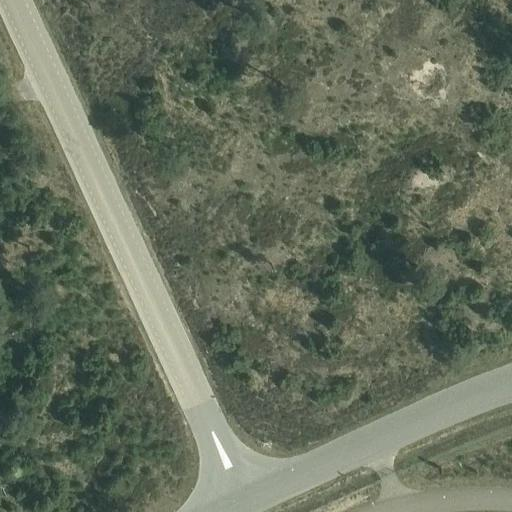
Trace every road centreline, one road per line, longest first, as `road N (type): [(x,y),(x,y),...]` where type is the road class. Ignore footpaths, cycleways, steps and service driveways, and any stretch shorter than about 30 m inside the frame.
road 1 (unclassified): [(242,502),(12,0)]
road 2 (unclassified): [(242,502),(511,383)]
